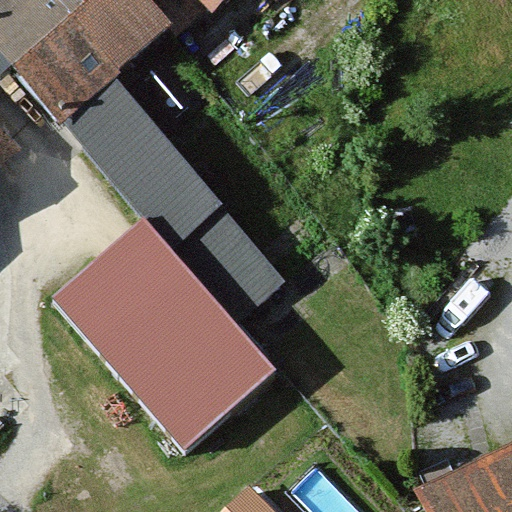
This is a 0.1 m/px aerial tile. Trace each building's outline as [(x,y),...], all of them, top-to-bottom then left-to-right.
[(170,46),(130,0),(0,0),(0,78),(56,144),(170,46)] [(224,0),(130,0),(170,46),(224,0)] [(0,172),(11,162),(0,150),(0,172)] [(136,232),(44,312),(176,462),(268,381),(136,232)] [(511,511),(511,448),(405,496),(411,511),(511,511)] [(247,511),(229,495),(212,511),(247,511)]
